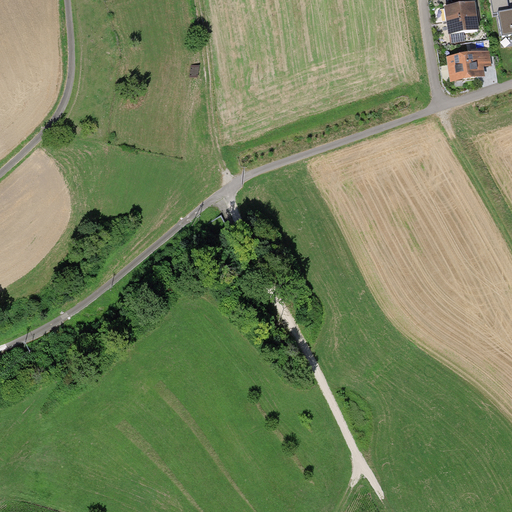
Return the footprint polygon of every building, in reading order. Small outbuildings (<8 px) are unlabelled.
[(509,10),(507,0),(491,0),(494,14),(498,14),(498,12),(509,10)] [(444,6),(446,20),(477,16),(477,12),(475,2),(444,6)] [(511,9),(509,10),(498,12),(498,14),(502,37),(511,35),(511,9)] [(478,19),(477,16),(446,20),(448,34),(479,30),(478,19)] [(464,33),(449,35),(451,44),(465,42),(464,33)] [(489,51),(446,57),(450,82),(485,77),(484,69),(484,67),(491,66),(489,51)]
